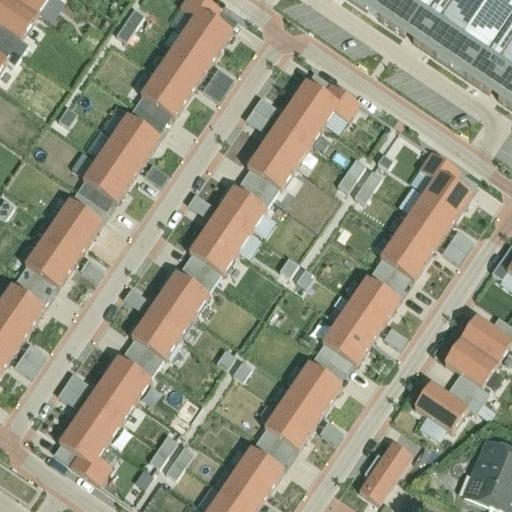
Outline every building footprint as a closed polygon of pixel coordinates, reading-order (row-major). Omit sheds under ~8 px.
[(17,4),(11,0),(0,0),(0,26),(20,40),(36,16),(17,4)] [(47,0),(11,0),(17,4),(36,16),(47,0)] [(343,0),(365,15),(375,0),(343,0)] [(398,0),(375,0),(365,15),(441,66),(458,41),(398,0)] [(511,0),(407,0),(511,73),(511,0)] [(199,12),(184,34),(217,56),(232,35),(199,12)] [(127,47),(144,20),(133,13),(116,40),(127,47)] [(184,34),(170,54),(204,77),(217,56),(184,34)] [(511,77),(458,41),(441,66),(511,114),(511,77)] [(170,54),(156,75),(190,97),(204,77),(170,54)] [(0,55),(0,72),(8,61),(0,55)] [(156,75),(141,97),(175,120),(190,97),(156,75)] [(305,87),(290,110),(325,131),(339,110),(305,87)] [(260,104),(246,126),(261,136),(275,114),(260,104)] [(290,110),(277,129),(311,151),(325,131),(290,110)] [(125,122),(111,144),(143,164),(157,142),(125,122)] [(277,129),(262,150),(297,172),(311,151),(277,129)] [(111,144),(97,165),(129,186),(143,164),(111,144)] [(262,150),(248,172),(282,195),(297,172),(262,150)] [(355,164),(337,191),(364,209),(383,182),(355,164)] [(129,186),(97,165),(83,186),(116,206),(129,186)] [(440,183),(426,203),(460,225),(473,206),(440,183)] [(235,194),(219,217),(254,240),(269,217),(235,194)] [(426,203),(412,224),(446,246),(460,225),(426,203)] [(68,208),(54,230),(87,251),(102,229),(68,208)] [(219,217),(205,238),(240,261),(254,240),(219,217)] [(412,224),(397,246),(432,268),(446,246),(412,224)] [(54,230),(41,251),(73,273),(87,251),(54,230)] [(458,270),(474,246),(457,235),(441,259),(458,270)] [(205,238),(190,260),(225,283),(240,261),(205,238)] [(397,246),(382,268),(416,290),(432,268),(397,246)] [(73,273),(41,251),(27,272),(60,293),(73,273)] [(175,280),(160,303),(194,325),(209,303),(175,280)] [(367,288),(352,311),(386,333),(401,312),(367,288)] [(12,295),(0,312),(0,318),(29,338),(44,316),(12,295)] [(160,303),(146,323),(179,347),(194,325),(160,303)] [(352,311),(338,332),(371,355),(386,333),(352,311)] [(0,318),(0,349),(15,359),(29,338),(0,318)] [(511,346),(477,322),(461,347),(499,371),(511,351),(511,346)] [(146,323),(131,345),(164,368),(179,347),(146,323)] [(338,332),(323,354),(357,376),(371,355),(338,332)] [(398,357),(405,342),(388,335),(382,349),(398,357)] [(461,347),(445,369),(483,394),(499,371),(461,347)] [(0,349),(0,378),(1,379),(15,359),(0,349)] [(120,363),(105,385),(139,408),(154,387),(120,363)] [(308,370),(293,392),(328,414),(343,392),(308,370)] [(139,408),(105,385),(90,407),(124,430),(139,408)] [(469,416),(431,391),(415,416),(452,441),(469,416)] [(293,392),(279,414),(313,435),(328,414),(293,392)] [(124,430),(90,407),(75,428),(110,451),(124,430)] [(279,414),(264,435),(298,457),(313,435),(279,414)] [(110,451),(75,428),(60,450),(76,461),(70,470),(101,490),(114,472),(101,464),(110,451)] [(167,440),(149,467),(176,485),(195,458),(167,440)] [(380,511),(413,462),(392,448),(360,497),(380,511)] [(511,511),(511,458),(489,449),(464,508),(472,511),(511,511)] [(252,455),(237,478),(271,499),(286,477),(252,455)] [(237,478),(222,500),(241,511),(262,511),(271,499),(237,478)] [(241,511),(222,500),(213,511),(241,511)]
